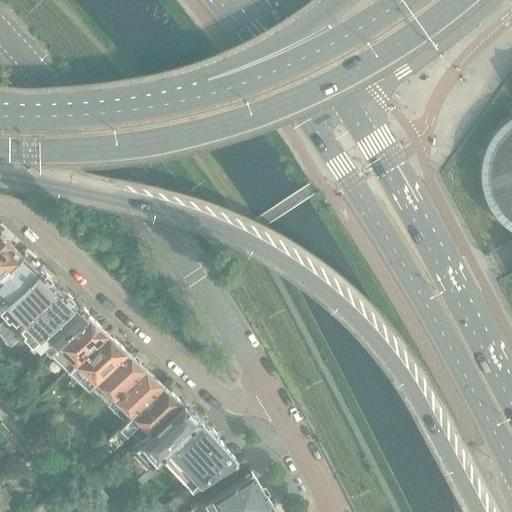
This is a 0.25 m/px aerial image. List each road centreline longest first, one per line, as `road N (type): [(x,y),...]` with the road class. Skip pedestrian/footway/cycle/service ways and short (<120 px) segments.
road 1 (primary): [(0,178),(174,211),(296,268),(343,307),(407,382),(476,511)]
road 2 (primary): [(0,151),(90,150),(232,122),(357,67),(457,0)]
road 3 (residential): [(270,397),(115,166),(0,27)]
road 4 (primary): [(301,111),(403,265),(511,466)]
road 5 (primary): [(511,406),(348,109)]
road 6 (residential): [(270,397),(227,402),(16,211)]
road 7 (primary): [(211,93),(86,117),(0,117)]
road 8 (primary): [(402,0),(288,64),(211,93)]
road 9 (primary): [(339,0),(211,93)]
road 10 (secondary): [(217,0),(301,111)]
road 11 (primary): [(348,109),(455,33)]
road 12 (residential): [(326,511),(270,397)]
